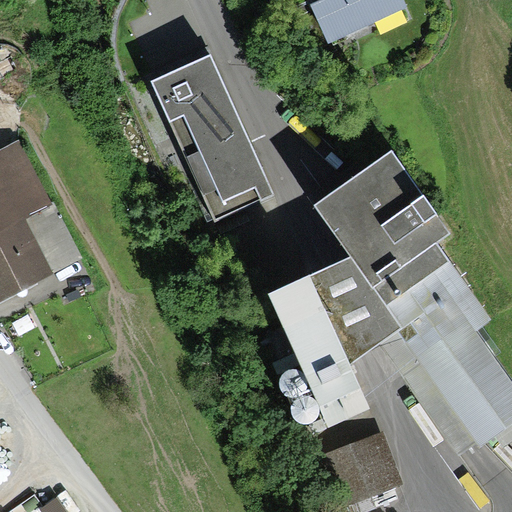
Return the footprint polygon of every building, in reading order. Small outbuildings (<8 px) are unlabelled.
[(277,0),(285,16),(309,5),(326,43),(400,10),(395,0),(277,0)] [(208,58),(146,85),(206,219),(267,192),(208,58)] [(0,300),(81,258),(55,203),(51,204),(19,139),(0,149),(0,300)] [(511,393),(468,334),(486,320),(434,244),(446,235),(388,154),(314,206),(347,257),(324,269),(263,300),(326,427),(366,407),(361,396),(382,378),(395,367),(458,452),(511,413),(511,393)] [(380,441),(317,462),(333,511),(383,511),(376,486),(393,481),(380,441)]
